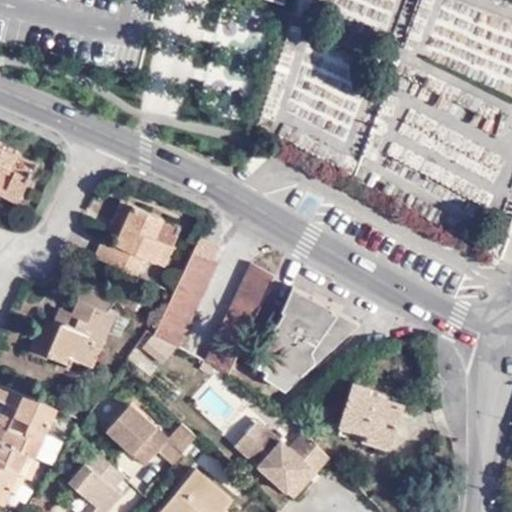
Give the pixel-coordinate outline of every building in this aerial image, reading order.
[(408,25),(405,40),(416,42),(426,0),(404,0),(399,23),(408,25)] [(486,148),(505,115),(431,73),(409,112),(401,107),(371,160),(476,220),(510,161),(486,148)] [(0,183),(27,196),(38,174),(21,166),(27,152),(0,139),(0,183)] [(125,222),(135,203),(128,200),(114,228),(127,234),(132,226),(125,222)] [(159,237),(168,218),(135,203),(125,222),(132,226),(127,234),(124,242),(111,236),(101,256),(140,275),(149,256),(168,266),(177,246),(159,237)] [(186,227),(168,218),(159,237),(177,246),(186,227)] [(159,333),(185,348),(226,263),(221,261),(229,245),(208,234),(159,333)] [(271,301),(282,276),(258,263),(210,360),(235,372),(271,301)] [(80,291),(112,308),(123,292),(85,273),(80,291)] [(291,389),(367,324),(301,289),(264,367),(273,372),(271,376),(291,389)] [(93,366),(109,332),(117,315),(109,311),(112,308),(80,291),(78,297),(82,298),(75,312),(68,328),(57,323),(44,318),(27,351),(47,360),(49,355),(69,365),(73,357),(93,366)] [(65,307),(57,323),(68,328),(75,312),(65,307)] [(122,337),(131,318),(119,311),(112,308),(109,311),(117,315),(109,332),(122,337)] [(151,333),(142,345),(163,359),(171,347),(151,333)] [(0,505),(5,507),(19,477),(6,472),(15,453),(25,458),(34,439),(45,445),(61,415),(0,383),(0,400),(19,411),(16,417),(14,416),(0,444),(0,505)] [(373,390),(357,384),(345,425),(374,434),(371,440),(392,445),(405,405),(372,394),(373,390)] [(178,462),(200,435),(187,422),(173,436),(135,401),(111,428),(137,452),(144,445),(155,456),(163,448),(178,462)] [(234,444),(241,451),(266,424),(259,417),(234,444)] [(266,424),(241,451),(292,497),(328,455),(301,431),(289,444),(266,424)] [(37,463),(45,445),(34,439),(25,458),(32,461),(37,463)] [(137,452),(149,463),(155,456),(144,445),(137,452)] [(128,476),(101,451),(72,481),(95,502),(86,511),(109,511),(125,495),(118,487),(128,476)] [(6,472),(19,477),(24,478),(32,461),(25,458),(15,453),(6,472)] [(229,511),(228,511),(237,499),(200,468),(163,511),(229,511)]
